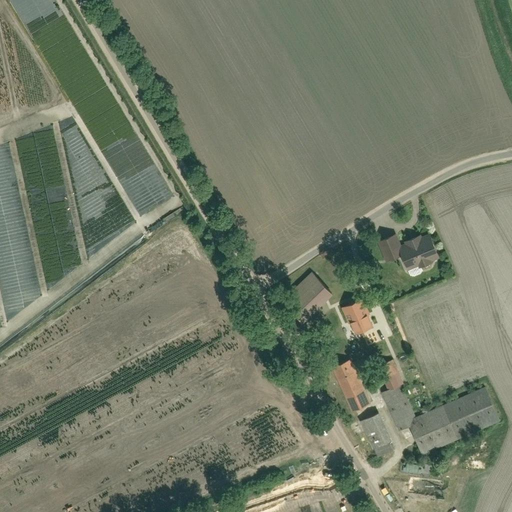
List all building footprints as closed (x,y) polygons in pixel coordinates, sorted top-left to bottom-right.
[(409,277),(441,264),(430,238),(403,250),(399,241),(381,249),(389,266),(402,260),(409,277)] [(336,292),(320,275),(290,303),(306,321),(336,292)] [(339,298),(365,357),(398,343),(390,325),(378,330),(360,289),(339,298)] [(374,406),(352,360),(336,367),(358,414),(374,406)] [(424,457),(501,423),(487,393),(418,423),(403,389),(406,387),(397,366),(383,373),(392,394),(386,397),(404,437),(413,433),(424,457)] [(380,420),(366,425),(381,458),(394,452),(380,420)]
